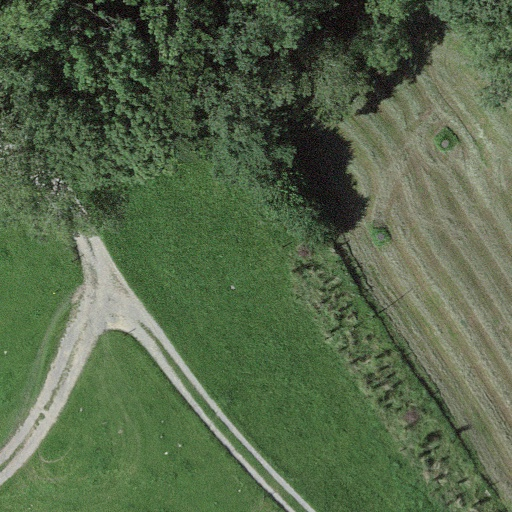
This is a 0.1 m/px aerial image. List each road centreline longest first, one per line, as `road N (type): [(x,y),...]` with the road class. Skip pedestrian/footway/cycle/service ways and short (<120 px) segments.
road 1 (track): [(0,156),(28,166),(72,214),(101,271),(247,459),(305,511)]
road 2 (track): [(101,271),(50,412),(0,471)]
